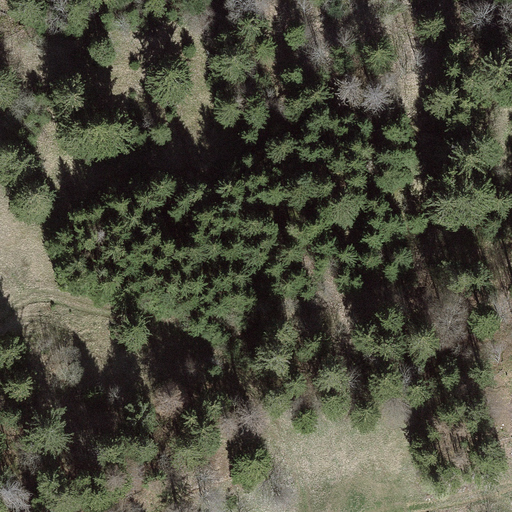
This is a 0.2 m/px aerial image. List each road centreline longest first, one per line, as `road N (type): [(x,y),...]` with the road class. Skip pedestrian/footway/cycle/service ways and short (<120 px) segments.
road 1 (track): [(0,294),(167,323),(238,349),(302,432),(304,511)]
road 2 (track): [(380,511),(511,482)]
